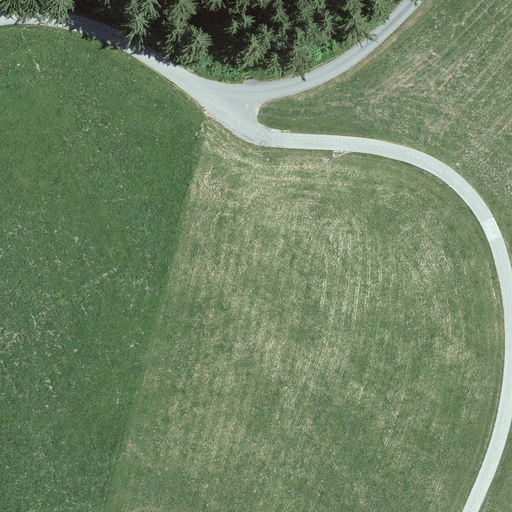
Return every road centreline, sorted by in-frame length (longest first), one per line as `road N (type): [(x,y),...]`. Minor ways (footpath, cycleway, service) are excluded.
road 1 (track): [(228,96),(255,133),(383,148),(444,171),(482,212),(498,245),(511,314)]
road 2 (unclassified): [(0,17),(95,29),(228,96)]
road 3 (track): [(228,96),(292,86),(333,69),(416,0)]
road 4 (track): [(511,368),(496,446),(470,511)]
